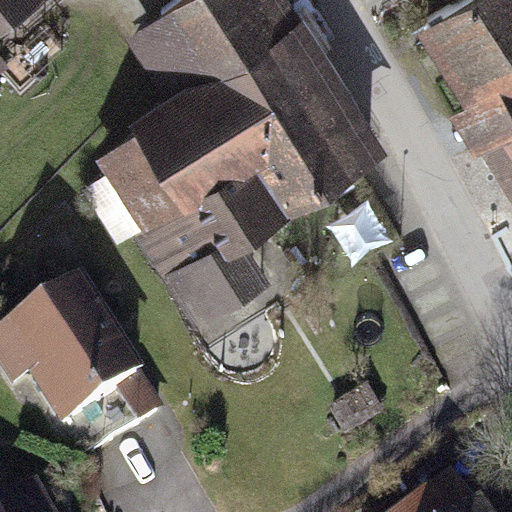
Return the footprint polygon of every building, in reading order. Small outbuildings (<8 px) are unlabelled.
[(0,0),(0,14),(17,0),(0,0)] [(278,0),(177,0),(137,30),(181,103),(102,152),(202,311),(262,274),(238,237),(374,153),(278,0)] [(511,0),(464,0),(428,22),(511,161),(511,0)] [(276,276),(310,262),(297,232),(263,246),(276,276)] [(137,381),(81,281),(0,325),(0,381),(34,363),(66,421),(137,381)] [(43,511),(30,486),(0,501),(0,511),(43,511)]
